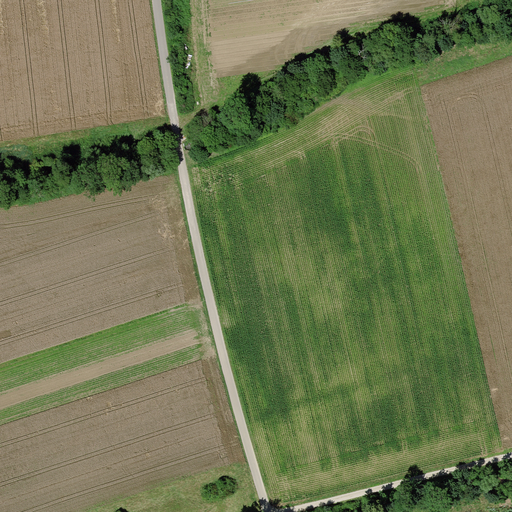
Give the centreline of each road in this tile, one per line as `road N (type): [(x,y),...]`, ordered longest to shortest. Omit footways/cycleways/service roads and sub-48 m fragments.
road 1 (track): [(157,0),(195,229),(268,511)]
road 2 (track): [(511,455),(288,511)]
